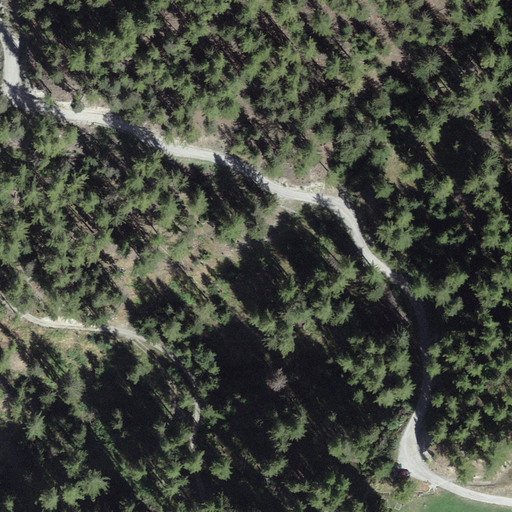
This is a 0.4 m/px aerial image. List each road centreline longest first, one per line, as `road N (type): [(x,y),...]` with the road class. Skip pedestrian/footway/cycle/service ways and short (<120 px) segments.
road 1 (track): [(0,24),(13,58),(11,81),(37,106),(221,158),(278,192),(340,208),(379,270),(398,277),(427,329),(429,401),(412,429),(411,462),(450,488),(511,501)]
road 2 (track): [(209,511),(199,493),(195,387),(183,362),(123,331),(42,328)]
road 3 (track): [(123,331),(174,381),(180,418),(166,511)]
